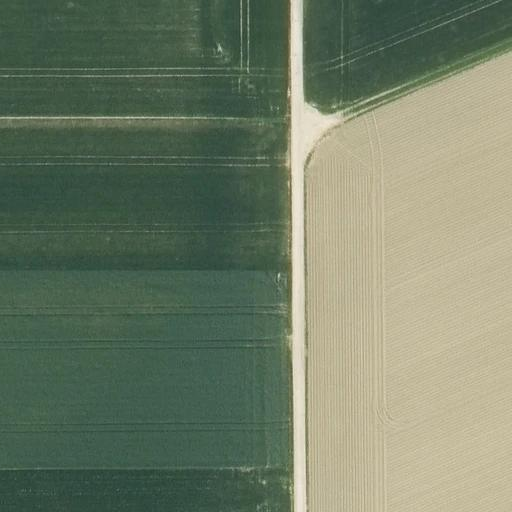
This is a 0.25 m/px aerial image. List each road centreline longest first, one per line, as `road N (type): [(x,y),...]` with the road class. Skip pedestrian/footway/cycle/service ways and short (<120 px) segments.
road 1 (track): [(296,136),(300,511)]
road 2 (track): [(511,44),(296,136)]
road 3 (track): [(295,0),(296,136)]
